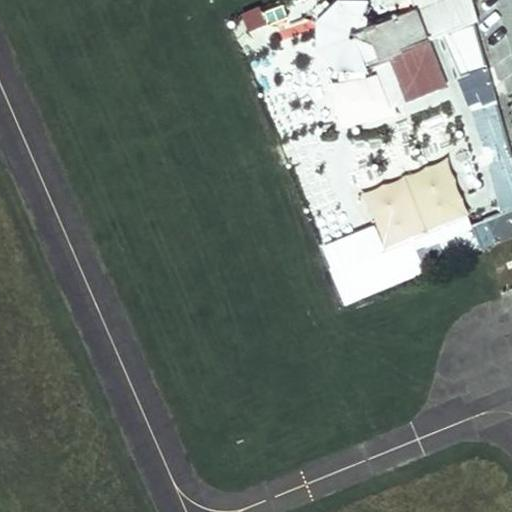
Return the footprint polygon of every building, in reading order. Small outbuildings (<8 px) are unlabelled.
[(417,12),(427,37),(443,31),(473,19),(477,17),(471,0),(386,0),(391,10),(413,1),(417,12)] [(427,37),(417,12),(381,28),(374,24),(367,13),(368,4),(340,4),(324,22),(323,46),(336,63),(338,63),(363,65),(389,55),(408,100),(446,86),(427,37)] [(487,67),(473,19),(443,31),(463,77),(459,79),(470,107),(483,102),(472,72),(487,67)] [(361,85),(363,65),(338,63),(336,83),(361,85)] [(500,211),(511,207),(511,160),(497,104),(474,111),(500,211)]
